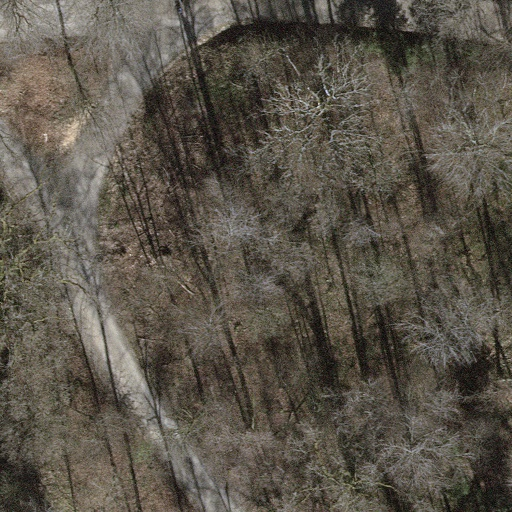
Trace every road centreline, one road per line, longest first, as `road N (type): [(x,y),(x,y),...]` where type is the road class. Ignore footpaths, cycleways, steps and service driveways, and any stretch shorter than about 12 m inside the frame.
road 1 (track): [(191,5),(92,162),(68,232),(97,315),(162,429),(229,511)]
road 2 (track): [(511,25),(372,3),(191,5)]
road 3 (track): [(191,5),(0,22)]
